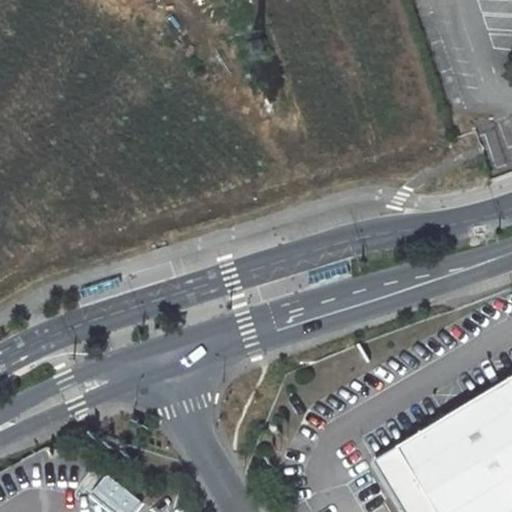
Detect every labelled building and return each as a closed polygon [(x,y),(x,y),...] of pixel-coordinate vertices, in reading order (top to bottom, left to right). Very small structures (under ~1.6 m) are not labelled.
[(236,0),(221,0),(233,15),(243,8),(236,0)] [(511,47),(511,34),(489,33),(489,47),(511,47)] [(349,274),(346,267),(308,278),(310,286),(349,274)] [(120,280),(81,292),(84,300),(123,288),(120,280)] [(511,511),(511,380),(376,463),(405,511),(511,511)] [(86,492),(108,511),(134,511),(140,505),(103,473),(86,492)]
